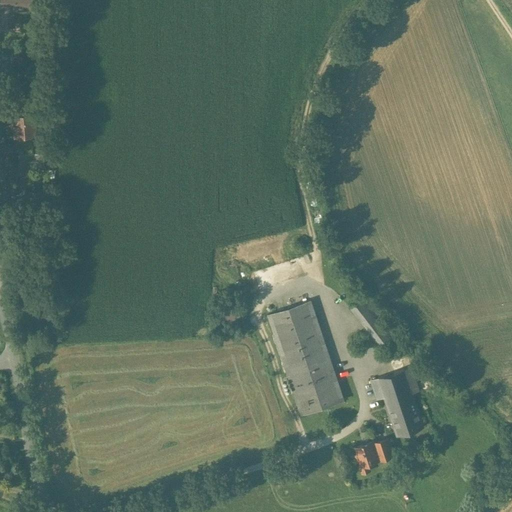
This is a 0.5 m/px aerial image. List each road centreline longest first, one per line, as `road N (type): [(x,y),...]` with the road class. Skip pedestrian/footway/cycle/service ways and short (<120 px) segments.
road 1 (track): [(380,0),(334,58),(310,127),(304,166),(314,289)]
road 2 (tertiary): [(51,511),(15,360)]
road 3 (unclassified): [(6,315),(0,164)]
